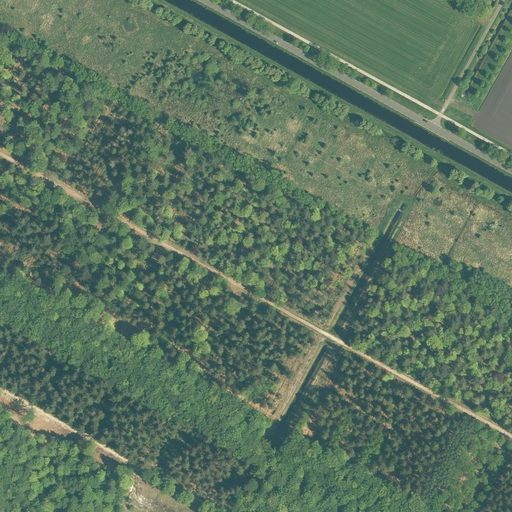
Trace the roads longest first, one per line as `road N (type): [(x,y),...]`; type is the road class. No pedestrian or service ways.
road 1 (track): [(0,154),(511,437)]
road 2 (track): [(270,430),(392,206),(407,199),(282,437)]
road 3 (track): [(0,278),(270,430)]
road 4 (primary): [(433,127),(203,0)]
road 5 (track): [(219,511),(0,387)]
road 6 (track): [(281,436),(414,511)]
road 7 (unclassified): [(433,127),(502,0)]
